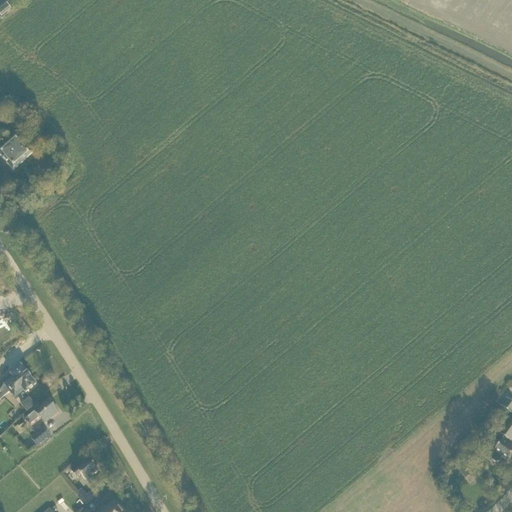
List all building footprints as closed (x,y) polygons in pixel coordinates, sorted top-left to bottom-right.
[(3,0),(2,0),(0,2),(0,15),(2,17),(11,9),(3,0)] [(0,150),(0,156),(13,172),(34,155),(17,136),(14,138),(0,150)] [(16,387),(15,386),(28,375),(21,367),(11,376),(13,378),(4,385),(11,394),(16,391),(14,389),(16,387)] [(16,391),(11,394),(15,399),(24,392),(26,394),(36,385),(28,375),(15,386),(16,387),(14,389),(16,391)] [(29,398),(21,405),(27,412),(35,405),(29,398)] [(502,409),(511,415),(511,413),(511,404),(508,401),(502,409)] [(35,413),(26,420),(30,426),(39,418),(44,424),(58,413),(57,412),(57,411),(55,408),(54,407),(50,403),(36,414),(35,413)] [(511,440),(511,413),(511,415),(504,424),(506,426),(497,439),(501,442),(494,452),(490,457),(491,459),(496,463),(498,462),(502,458),(508,462),(511,457),(511,448),(506,444),(509,441),(511,442),(511,440)] [(26,428),(22,423),(15,429),(19,433),(26,428)] [(37,448),(50,438),(44,430),(37,435),(38,438),(33,442),(37,448)] [(98,472),(89,461),(80,469),(79,468),(73,474),(77,479),(81,476),(91,488),(97,483),(92,478),(98,472)] [(467,471),(462,466),(457,470),(462,475),(467,471)] [(123,511),(115,502),(106,510),(104,507),(98,511),(123,511)]
